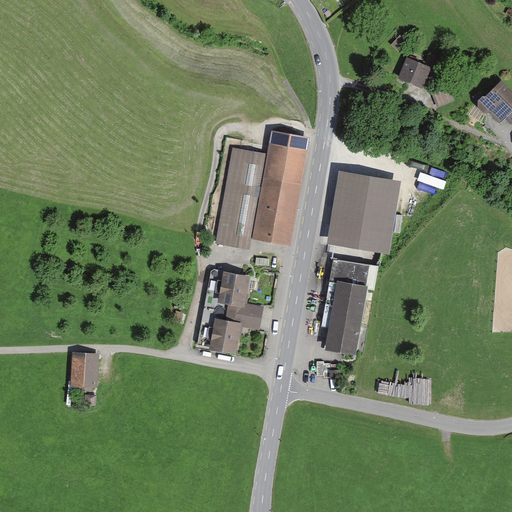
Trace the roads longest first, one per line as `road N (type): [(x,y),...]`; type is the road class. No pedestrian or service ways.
road 1 (secondary): [(281,389),(330,105),(319,34),(298,0)]
road 2 (track): [(325,146),(309,129),(274,122),(218,138),(198,240),(199,286),(181,355)]
road 3 (unclassified): [(281,389),(449,425),(511,426)]
road 4 (track): [(0,349),(126,347)]
road 5 (secondary): [(262,511),(281,389)]
